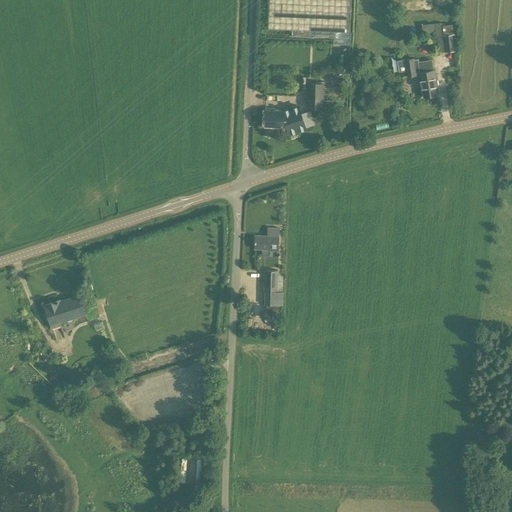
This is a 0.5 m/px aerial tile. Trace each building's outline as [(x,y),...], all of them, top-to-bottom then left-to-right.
[(334,38),(334,31),(350,32),(351,0),(269,0),(268,29),(292,30),(291,36),(334,38)] [(443,35),(442,22),(421,24),(422,33),(436,32),(439,52),(456,50),(454,34),(443,35)] [(432,59),(418,61),(418,58),(414,59),(414,57),(404,59),(406,76),(417,75),(416,72),(420,71),(424,97),(437,95),(435,87),(437,86),(435,69),(433,69),(432,59)] [(348,71),(339,70),(339,75),(331,75),(331,85),(348,86),(348,71)] [(322,108),(323,84),(308,83),(307,107),(322,108)] [(285,120),(287,126),(289,134),(306,128),(300,109),(286,114),(287,118),(288,118),(289,119),(288,119),(285,120)] [(287,126),(285,120),(288,119),(289,119),(288,118),(287,118),(286,114),(283,115),(283,111),(265,110),(264,125),(287,126)] [(278,250),(279,227),(268,227),(268,235),(255,235),(255,247),(255,248),(269,249),(270,250),(278,250)] [(264,304),(283,305),(284,291),(278,291),(278,270),(264,270),(263,292),(265,292),(264,304)] [(47,320),(49,319),(52,327),(60,324),(59,322),(85,313),(79,295),(60,301),(60,300),(44,305),(46,311),(44,312),(43,314),(43,316),(45,318),(47,320)] [(95,331),(104,329),(102,321),(93,324),(95,331)] [(85,388),(87,394),(95,391),(93,385),(85,388)]
